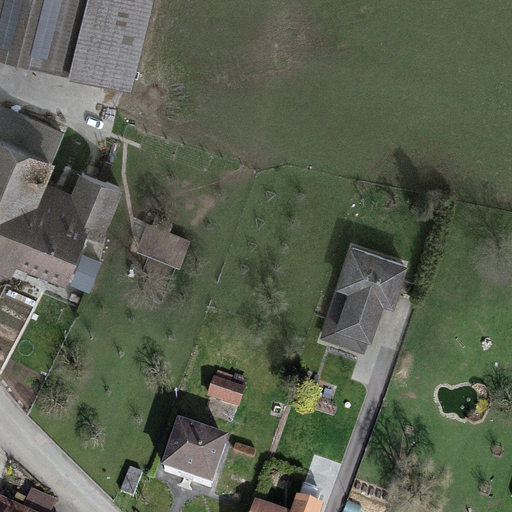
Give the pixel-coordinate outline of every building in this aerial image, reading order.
[(149,0),(0,0),(0,57),(128,89),(149,0)] [(62,135),(0,109),(0,268),(57,291),(82,230),(101,238),(120,190),(77,173),(68,195),(42,184),(62,135)] [(188,244),(149,229),(139,252),(179,268),(188,244)] [(406,269),(350,250),(321,337),(363,352),(379,305),(392,309),(406,269)] [(241,395),(213,386),(207,404),(235,413),(241,395)] [(226,451),(179,433),(164,478),(212,495),(226,451)] [(6,511),(0,509),(0,511),(51,511),(29,502),(24,511),(6,511)]
